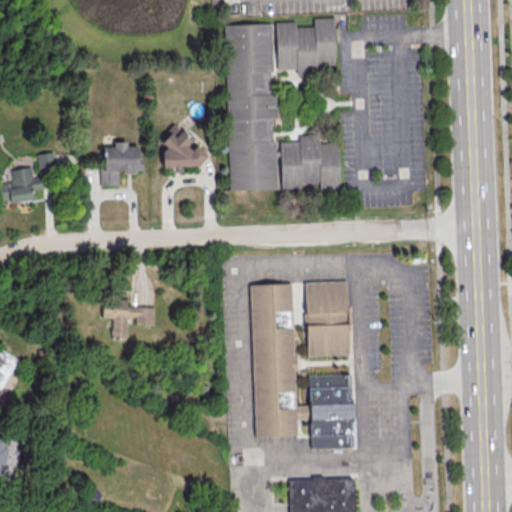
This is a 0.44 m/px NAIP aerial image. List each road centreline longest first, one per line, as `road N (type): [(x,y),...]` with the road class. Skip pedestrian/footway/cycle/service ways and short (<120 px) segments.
road 1 (secondary): [(468,0),(485,511)]
road 2 (residential): [(0,262),(50,245),(477,226)]
